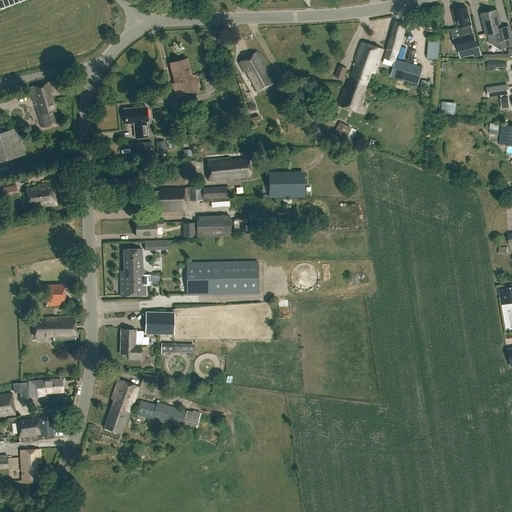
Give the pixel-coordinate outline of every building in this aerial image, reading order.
[(471,25),(466,8),(454,12),(458,28),(459,28),(461,38),(455,40),(458,52),(475,47),(469,26),(471,25)] [(498,42),(500,49),(511,46),(511,36),(509,27),(503,29),(498,11),(481,15),(486,35),(496,32),(498,42)] [(395,20),(392,31),(384,58),(395,62),(397,54),(404,56),(409,36),(404,35),(407,24),(395,20)] [(440,40),(428,39),(426,58),(438,59),(440,40)] [(362,43),(349,78),(354,80),(355,78),(360,80),(359,83),(366,86),(371,73),(375,75),(384,51),(362,43)] [(264,64),(257,52),(238,63),(244,73),(246,72),(257,91),(272,82),(262,65),(264,64)] [(422,67),(396,59),(390,77),(417,85),(422,67)] [(191,76),(187,60),(169,64),(174,83),(171,84),(175,97),(199,91),(195,75),(191,76)] [(347,69),(338,65),(334,77),(343,80),(347,69)] [(354,80),(349,78),(346,87),(344,87),(338,105),(359,113),(365,95),(363,95),(366,86),(359,83),(360,80),(355,78),(354,80)] [(212,82),(207,83),(210,95),(215,94),(212,82)] [(53,94),(51,84),(30,89),(40,129),(58,124),(50,95),(53,94)] [(508,94),(507,84),(487,87),(487,92),(483,93),(484,97),(508,94)] [(456,114),(456,103),(448,103),(448,114),(456,114)] [(147,137),(144,107),(123,109),(124,124),(133,124),(135,138),(147,137)] [(501,123),(489,122),(488,130),(500,132),(499,144),(511,145),(511,126),(501,125),(501,123)] [(345,124),(342,129),(355,137),(358,131),(345,124)] [(0,161),(24,154),(16,128),(0,132),(0,161)] [(165,141),(156,142),(157,154),(165,153),(165,141)] [(152,154),(151,142),(135,144),(136,156),(152,154)] [(231,160),(231,158),(207,160),(209,182),(230,180),(229,179),(250,177),(248,159),(231,160)] [(304,197),(304,171),(268,171),(268,198),(304,197)] [(0,194),(16,191),(14,179),(0,181),(0,194)] [(56,206),(53,184),(37,186),(38,188),(26,190),(28,207),(42,205),(42,208),(56,206)] [(227,198),(227,187),(202,188),(203,199),(227,198)] [(202,201),(202,188),(160,190),(160,192),(147,193),(148,210),(160,209),(160,212),(185,211),(184,201),(202,201)] [(230,236),(229,219),(196,220),(196,237),(230,236)] [(248,220),(235,221),(235,227),(243,226),(244,241),(249,240),(248,220)] [(161,229),(161,222),(136,223),(137,238),(156,237),(156,229),(161,229)] [(194,237),(194,223),(182,223),(183,237),(194,237)] [(142,249),(123,249),(124,272),(120,272),(120,296),(145,296),(145,286),(150,285),(150,274),(145,275),(145,270),(142,270),(142,249)] [(257,294),(257,261),(184,262),(184,267),(154,267),(155,296),(257,294)] [(65,306),(64,285),(45,285),(46,307),(65,306)] [(511,303),(503,304),(507,332),(511,331),(511,303)] [(174,312),(145,311),(144,334),(173,335),(174,312)] [(75,318),(53,318),(53,320),(35,320),(35,338),(53,338),(53,342),(75,343),(75,318)] [(135,330),(121,329),(120,354),(127,354),(126,360),(141,360),(141,344),(135,344),(135,330)] [(173,363),(186,363),(186,354),(195,354),(195,347),(165,346),(165,359),(173,359),(173,363)] [(63,392),(62,381),(30,382),(31,397),(43,396),(43,393),(63,392)] [(138,389),(118,381),(111,400),(114,401),(103,428),(120,434),(130,408),(131,407),(138,389)] [(0,417),(15,416),(12,395),(0,397),(0,417)] [(155,404),(140,399),(135,415),(194,432),(200,414),(156,401),(155,404)] [(55,422),(54,417),(15,424),(18,437),(37,434),(38,438),(53,435),(51,423),(55,422)] [(39,465),(39,452),(19,452),(19,466),(21,466),(22,483),(36,482),(36,465),(39,465)]
